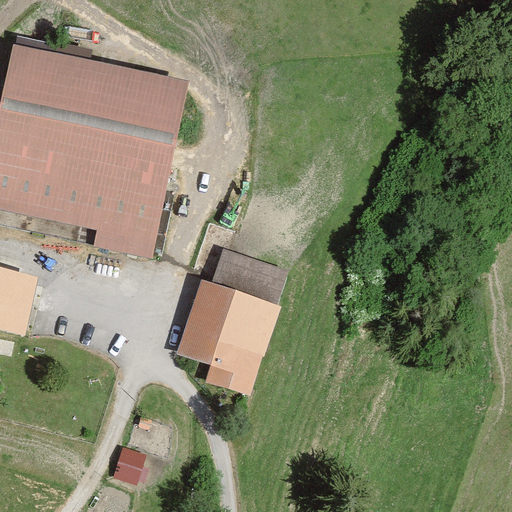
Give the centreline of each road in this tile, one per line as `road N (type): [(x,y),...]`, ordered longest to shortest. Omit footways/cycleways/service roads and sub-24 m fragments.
road 1 (residential): [(228,511),(218,444),(202,408),(157,371),(140,375),(128,392)]
road 2 (unclassified): [(128,392),(70,511)]
